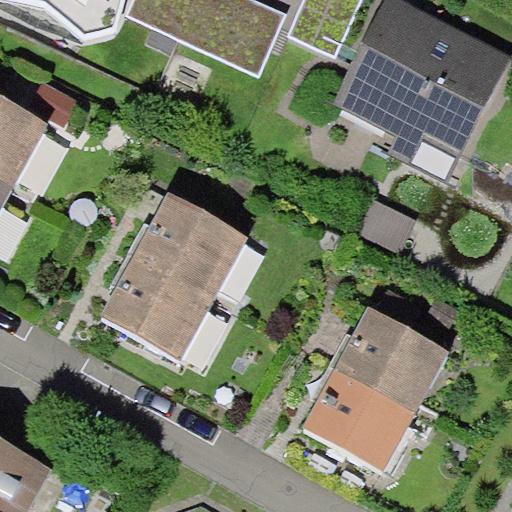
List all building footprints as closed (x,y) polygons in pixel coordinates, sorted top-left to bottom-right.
[(507,65),(384,2),(330,109),(399,144),(390,161),(444,189),(507,65)] [(0,229),(49,142),(0,114),(0,229)] [(254,257),(167,209),(100,331),(187,379),(254,257)] [(384,295),(303,439),(393,489),(460,369),(410,341),(423,317),(384,295)] [(31,511),(46,485),(0,460),(0,511),(31,511)]
